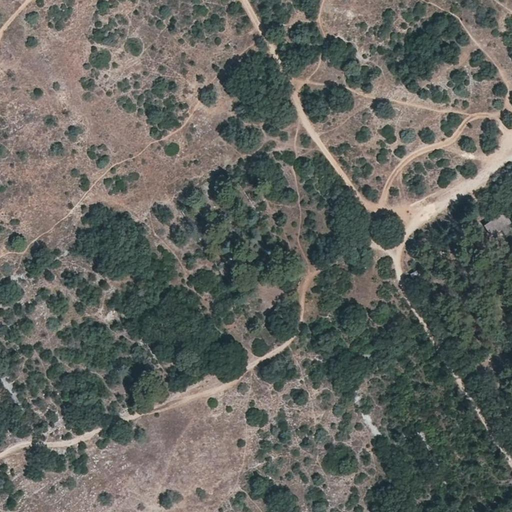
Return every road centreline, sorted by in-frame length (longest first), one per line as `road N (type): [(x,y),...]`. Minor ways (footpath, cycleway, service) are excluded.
road 1 (track): [(0,457),(23,444),(64,447),(250,373),(289,344),(308,279),(391,242),(511,157)]
road 2 (track): [(511,462),(391,242),(319,144),(243,0)]
